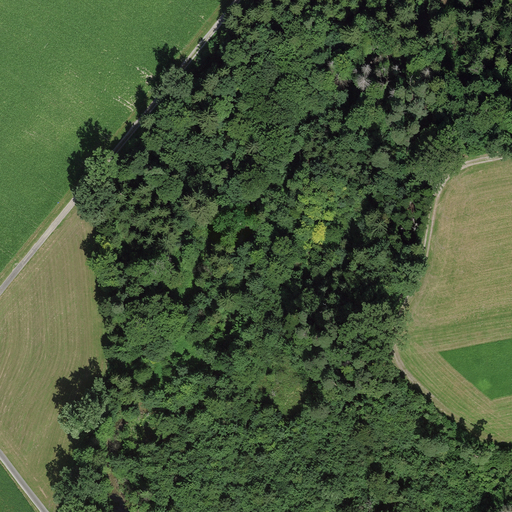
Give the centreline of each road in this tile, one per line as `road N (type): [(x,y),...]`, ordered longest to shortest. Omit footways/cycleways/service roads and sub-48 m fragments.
road 1 (track): [(511,438),(457,417),(412,379),(393,344),(437,205),(470,172),(511,164)]
road 2 (track): [(0,288),(235,0)]
road 3 (track): [(51,511),(78,418),(102,379),(105,320),(90,178)]
